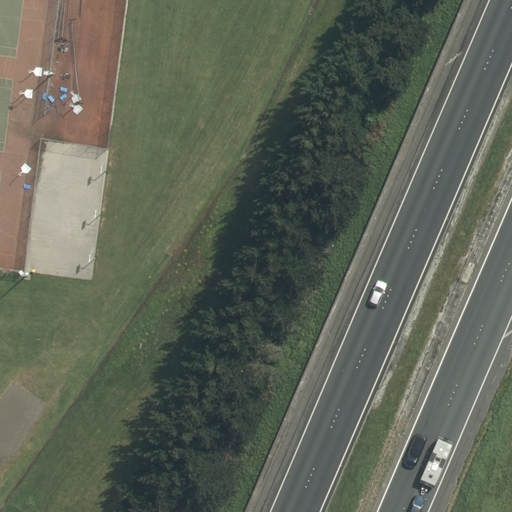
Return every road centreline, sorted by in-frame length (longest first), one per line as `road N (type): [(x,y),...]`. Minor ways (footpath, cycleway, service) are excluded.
road 1 (motorway): [(286,511),(511,2)]
road 2 (motorway): [(511,232),(387,511)]
